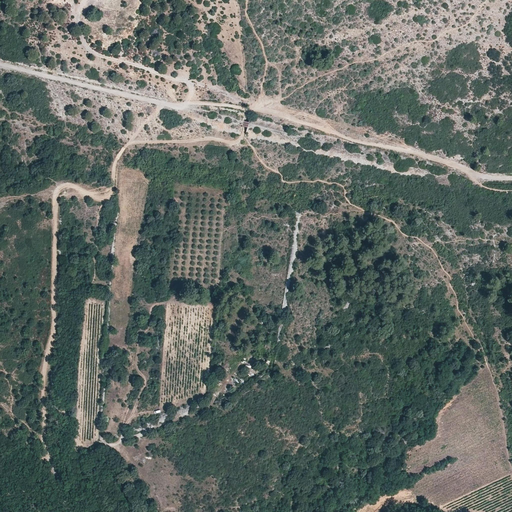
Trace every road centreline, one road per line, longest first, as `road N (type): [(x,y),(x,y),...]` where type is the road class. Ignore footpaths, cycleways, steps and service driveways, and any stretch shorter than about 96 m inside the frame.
road 1 (track): [(5,490),(51,461),(43,369),(53,336),(54,195),(62,184),(108,197),(128,143)]
road 2 (track): [(475,175),(256,110),(177,105)]
road 3 (track): [(177,105),(0,64)]
road 4 (track): [(128,143),(231,142),(242,136),(249,109)]
